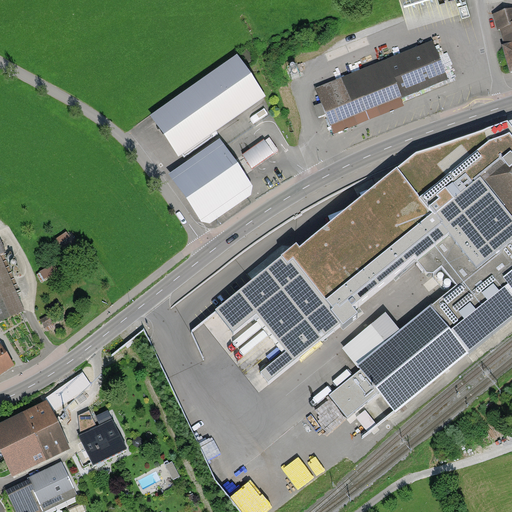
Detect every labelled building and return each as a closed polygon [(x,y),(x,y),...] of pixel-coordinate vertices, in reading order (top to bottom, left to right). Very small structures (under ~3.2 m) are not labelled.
[(511,10),(496,16),(511,69),(511,10)] [(433,43),(316,91),(331,130),(332,130),(401,101),(448,82),(433,43)] [(262,95),(240,64),(158,121),(180,151),(262,95)] [(405,110),(401,101),(332,130),(335,138),(405,110)] [(436,310),(399,340),(383,320),(345,351),(396,413),(467,355),(468,356),(511,321),(511,126),(419,155),(300,252),(296,247),(214,314),(234,339),(256,321),(283,355),(259,374),(269,387),(340,329),(343,333),(360,319),(355,312),(415,263),(424,273),(430,268),(435,275),(442,269),(458,289),(434,308),(436,310)] [(274,155),(265,142),(243,157),(252,171),(274,155)] [(247,190),(218,149),(186,171),(190,176),(179,183),(204,219),(211,220),(246,195),(247,190)] [(0,324),(27,313),(2,257),(7,255),(0,239),(0,324)] [(0,348),(0,382),(20,370),(5,345),(0,348)] [(62,402),(75,401),(73,388),(60,390),(62,402)] [(54,408),(0,431),(0,449),(13,478),(74,451),(54,408)] [(357,419),(371,436),(381,428),(367,411),(357,419)] [(116,423),(83,440),(97,470),(131,453),(116,423)] [(63,468),(8,494),(16,511),(43,511),(40,505),(73,490),(63,468)]
